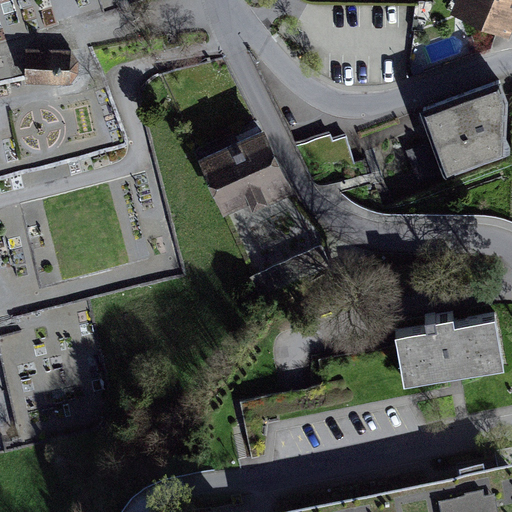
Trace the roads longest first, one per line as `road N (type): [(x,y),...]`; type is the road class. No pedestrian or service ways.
road 1 (unclassified): [(511,244),(356,226),(306,194),(214,8)]
road 2 (residential): [(214,8),(247,26),(297,82),(341,105),(399,99),(511,62)]
road 3 (unclassified): [(189,494),(511,430)]
